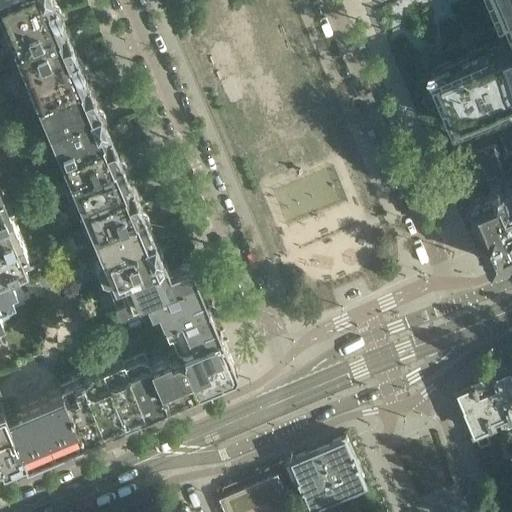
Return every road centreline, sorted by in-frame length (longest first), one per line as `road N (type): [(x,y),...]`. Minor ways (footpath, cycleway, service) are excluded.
road 1 (residential): [(128,0),(292,398)]
road 2 (tertiary): [(179,446),(237,450),(415,378),(511,307)]
road 3 (residential): [(455,305),(327,0)]
road 4 (tertiary): [(455,305),(335,353),(292,398)]
road 5 (tertiary): [(179,446),(29,511)]
road 6 (tertiary): [(292,398),(179,446)]
